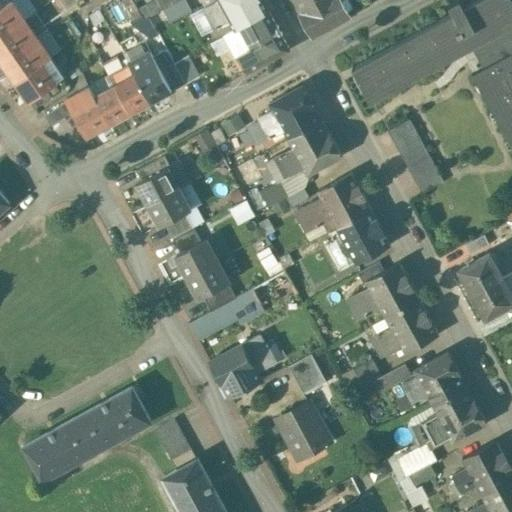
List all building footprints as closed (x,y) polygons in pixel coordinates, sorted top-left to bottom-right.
[(20,10),(13,0),(10,0),(4,4),(12,16),(20,10)] [(136,0),(125,0),(133,17),(142,12),(136,0)] [(159,0),(164,9),(180,0),(159,0)] [(186,0),(180,0),(164,9),(171,20),(192,9),(186,0)] [(264,0),(216,0),(206,6),(217,27),(232,19),(236,28),(270,9),(264,0)] [(296,0),(303,11),(302,11),(303,13),(304,13),(314,33),(315,35),(317,34),(317,33),(331,25),(332,26),(334,25),(333,24),(348,16),(348,17),(350,16),(349,14),(341,0),(296,0)] [(511,0),(474,0),(467,4),(464,0),(452,0),(451,1),(456,10),(356,65),(355,65),(354,66),(373,100),(374,99),(463,51),(511,24),(511,23),(511,0)] [(4,4),(0,7),(0,35),(17,23),(15,19),(12,16),(4,4)] [(278,25),(270,9),(236,28),(228,32),(249,71),(291,48),(283,33),(279,24),(278,25)] [(34,30),(25,18),(17,23),(26,35),(34,30)] [(17,23),(0,35),(0,54),(4,60),(30,42),(28,38),(26,35),(17,23)] [(511,23),(511,24),(463,51),(474,72),(511,50),(511,23)] [(38,37),(30,42),(38,53),(46,48),(38,37)] [(30,42),(4,60),(17,79),(44,61),(41,57),(38,53),(30,42)] [(186,82),(168,49),(154,56),(172,88),(172,89),(186,82)] [(152,51),(131,62),(126,50),(125,51),(128,56),(131,63),(137,73),(158,62),(154,56),(152,51)] [(511,50),(474,72),(511,142),(511,50)] [(119,54),(104,62),(111,74),(131,63),(128,56),(122,59),(119,54)] [(60,67),(52,55),(44,61),(52,73),(60,67)] [(44,61),(17,79),(30,99),(31,99),(48,87),(65,75),(57,80),(52,73),(44,61)] [(158,62),(137,73),(151,99),(172,88),(158,62)] [(137,73),(131,63),(111,74),(117,85),(131,110),(151,99),(137,73)] [(111,74),(91,84),(91,83),(90,84),(97,95),(117,85),(111,74)] [(305,83),(271,101),(274,107),(260,115),(271,136),(286,128),(290,137),(323,119),(316,106),(317,106),(305,83)] [(90,84),(68,96),(76,106),(76,107),(97,95),(90,84)] [(117,85),(97,95),(111,122),(112,122),(111,121),(131,110),(117,85)] [(48,87),(31,99),(37,107),(54,96),(48,87)] [(97,95),(76,107),(76,106),(75,106),(90,134),(92,133),(92,132),(110,122),(110,123),(111,122),(97,95)] [(66,101),(47,114),(54,124),(73,110),(66,101)] [(245,114),(225,121),(230,134),(250,126),(245,114)] [(417,115),(389,130),(422,192),(450,177),(417,115)] [(323,119),(290,137),(295,145),(280,153),(292,174),(306,166),(309,172),(343,154),(331,131),(330,132),(323,119)] [(227,139),(221,129),(212,134),(218,144),(227,139)] [(210,130),(194,138),(198,146),(214,138),(210,130)] [(165,154),(137,169),(143,179),(170,165),(170,166),(171,165),(165,154)] [(143,179),(138,182),(149,203),(181,186),(170,166),(170,165),(143,179)] [(353,173),(352,171),(350,172),(350,173),(321,189),(320,188),(318,189),(320,191),(322,195),(307,203),(319,224),(334,216),(339,225),(372,207),(371,206),(353,173)] [(283,179),(262,190),(269,205),(288,195),(290,194),(283,179)] [(181,186),(149,203),(161,224),(166,222),(187,210),(192,207),(181,186)] [(290,194),(288,195),(293,206),(311,196),(305,186),(290,194)] [(0,189),(0,210),(10,201),(0,189)] [(511,196),(503,201),(511,218),(511,217),(511,196)] [(250,198),(234,206),(241,222),(258,214),(250,198)] [(372,207),(339,225),(343,234),(329,242),(330,244),(340,263),(355,255),(357,259),(357,260),(358,262),(360,261),(360,260),(389,244),(389,245),(392,243),(390,241),(372,209),(373,208),(372,207)] [(187,210),(166,222),(174,236),(195,225),(187,210)] [(195,225),(174,236),(182,251),(203,240),(195,225)] [(485,233),(467,243),(472,253),(490,243),(485,233)] [(182,251),(177,254),(188,275),(220,258),(208,237),(203,240),(182,251)] [(340,263),(330,244),(321,249),(331,267),(340,263)] [(490,253),(461,268),(474,292),(503,277),(490,253)] [(220,258),(188,275),(199,296),(204,294),(229,280),(231,279),(220,258)] [(385,269),(369,278),(369,277),(367,278),(367,280),(368,281),(368,280),(371,284),(356,292),(368,313),(382,306),(387,315),(420,296),(420,295),(419,295),(401,262),(402,262),(401,260),(398,261),(399,262),(385,269)] [(380,260),(359,271),(364,281),(367,280),(367,278),(369,277),(369,278),(385,269),(380,260)] [(286,268),(190,321),(199,338),(220,326),(223,332),(241,322),(238,316),(280,293),(284,300),(299,292),(286,268)] [(511,292),(503,277),(474,292),(487,316),(511,302),(511,292)] [(229,280),(204,294),(212,308),(237,295),(229,280)] [(420,296),(387,315),(392,324),(378,331),(389,353),(403,345),(405,349),(406,351),(408,350),(438,333),(438,334),(440,333),(439,331),(438,331),(421,298),(421,297),(420,296)] [(273,339),(249,352),(259,370),(281,357),(279,353),(280,352),(273,339)] [(244,342),(211,360),(223,382),(221,385),(226,395),(230,396),(263,378),(259,370),(249,352),(244,342)] [(449,349),(416,368),(419,374),(404,381),(416,403),(430,395),(435,403),(468,385),(461,373),(462,372),(449,349)] [(312,352),(289,364),(304,392),(327,379),(312,352)] [(374,357),(354,368),(364,385),(375,379),(383,375),(374,357)] [(383,375),(375,379),(380,390),(412,373),(406,362),(383,375)] [(152,419),(133,385),(25,444),(44,478),(152,419)] [(435,403),(434,404),(439,411),(425,419),(437,442),(451,434),(454,439),(488,421),(475,398),(474,398),(468,385),(435,403)] [(310,400),(279,417),(300,456),(331,439),(310,400)] [(198,457),(176,417),(157,427),(179,468),(198,457)] [(498,440),(497,438),(495,439),(465,455),(463,456),(464,458),(465,458),(469,465),(453,474),(462,492),(478,483),(483,492),(511,476),(511,466),(498,440)] [(430,443),(410,453),(419,469),(431,462),(438,459),(430,443)] [(410,453),(398,458),(407,476),(410,474),(419,469),(410,453)] [(449,461),(446,455),(439,459),(442,465),(449,461)] [(228,511),(199,457),(198,457),(179,468),(165,475),(184,511),(228,511)] [(419,469),(410,474),(416,484),(437,473),(431,462),(419,469)] [(385,463),(357,475),(362,486),(390,474),(385,463)] [(511,511),(511,476),(483,492),(488,500),(471,509),(471,510),(472,511),(511,511)] [(357,511),(351,501),(330,511),(357,511)]
